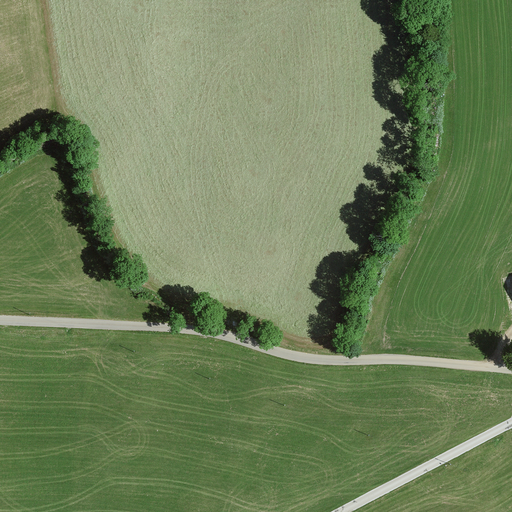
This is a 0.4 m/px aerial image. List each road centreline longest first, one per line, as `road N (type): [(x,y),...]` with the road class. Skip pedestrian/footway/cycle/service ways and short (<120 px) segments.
road 1 (residential): [(0,318),(210,333),(300,357),(511,369)]
road 2 (unclassified): [(511,421),(343,511)]
